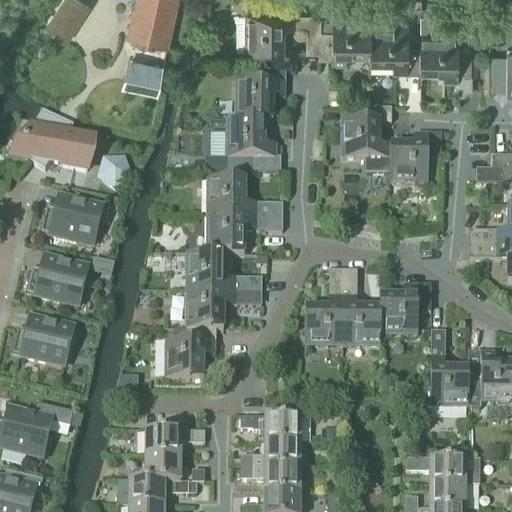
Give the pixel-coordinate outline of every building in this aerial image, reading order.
[(70,41),(90,2),(85,0),(65,0),(49,30),(70,41)] [(167,47),(177,0),(134,0),(126,38),(167,47)] [(319,32),(320,15),(245,14),(244,52),(282,53),(282,29),(305,29),(305,53),(318,53),(319,53),(319,32)] [(369,23),(370,23),(370,15),(332,15),(331,32),(319,32),(319,53),(318,53),(318,59),(331,59),(331,65),(345,65),(345,53),(368,53),(369,53),(369,23)] [(419,70),(420,70),(443,70),(443,82),(457,82),(457,76),(470,76),(470,49),(457,49),(457,24),(454,20),(445,20),(442,24),(442,32),(419,32),(419,47),(420,47),(419,70)] [(420,47),(419,47),(407,47),(407,24),(370,23),(369,23),(369,53),(368,53),(368,61),(392,62),(392,74),(420,74),(420,70),(419,70),(420,47)] [(156,96),(162,67),(126,61),(120,89),(156,96)] [(284,102),(284,75),(258,74),(258,87),(235,87),(234,124),(234,125),(263,125),(263,126),(271,126),(272,102),(284,102)] [(388,178),(388,149),(377,149),(378,126),(390,126),(390,112),(363,112),(363,125),(340,125),(339,163),(364,163),(364,178),(388,178)] [(92,145),(65,140),(67,130),(62,127),(62,128),(52,122),(51,123),(41,117),(32,132),(29,132),(22,144),(23,145),(15,157),(32,161),(29,165),(44,174),(49,165),(59,167),(59,169),(85,175),(92,145)] [(234,125),(234,124),(226,124),(225,162),(252,163),(252,176),(278,176),(278,162),(274,162),(274,149),(263,149),(263,126),(263,125),(234,125)] [(388,149),(388,178),(388,187),(426,187),(426,164),(439,164),(440,137),(412,137),(412,149),(388,149)] [(511,159),(489,160),(489,173),(511,173),(511,159)] [(113,193),(129,181),(123,162),(102,162),(96,181),(113,193)] [(511,173),(489,173),(475,173),(475,187),(511,187),(511,173)] [(244,208),(244,183),(206,183),(205,221),(281,222),(281,208),(244,208)] [(104,229),(107,214),(58,202),(54,215),(45,213),(40,237),(91,249),(97,227),(104,229)] [(511,210),(506,210),(506,234),(468,234),(468,248),(511,248),(511,210)] [(281,236),(281,222),(205,221),(205,258),(223,258),(223,259),(243,259),(243,235),(281,236)] [(511,248),(468,248),(468,261),(505,262),(505,286),(511,286),(511,248)] [(205,258),(185,257),(184,295),(260,296),(260,282),(222,282),(223,259),(223,258),(205,258)] [(112,277),(114,264),(93,261),(91,274),(112,277)] [(77,310),(86,273),(43,263),(40,276),(31,274),(25,298),(77,310)] [(341,350),(341,275),(327,274),(327,312),(303,312),(303,350),(341,350)] [(355,312),(355,275),(341,275),(341,350),(378,351),(378,339),(378,312),(355,312)] [(429,316),(429,289),(402,289),(402,301),(378,300),(378,312),(378,339),(416,339),(416,316),(429,316)] [(260,310),(260,296),(184,295),(184,333),(187,333),(214,333),(222,333),(222,309),(260,310)] [(63,370),(71,333),(29,323),(26,336),(17,334),(11,358),(63,370)] [(214,359),(214,333),(187,333),(187,345),(164,345),(163,383),(201,383),(202,359),(214,359)] [(466,383),(466,374),(443,374),(443,336),(429,336),(429,393),(416,393),(416,411),(467,412),(467,383),(466,383)] [(479,411),(479,406),(511,406),(511,368),(493,368),(493,356),(466,356),(466,374),(466,383),(467,383),(467,412),(479,411)] [(81,418),(72,416),(35,408),(32,421),(7,414),(4,428),(0,426),(0,451),(41,461),(49,426),(69,430),(78,432),(81,418)] [(299,434),(298,422),(239,421),(239,433),(251,433),(251,435),(263,435),(263,447),(299,447),(299,434)] [(179,461),(179,447),(203,447),(203,435),(144,435),(144,460),(179,461)] [(298,472),(299,447),(263,447),(263,460),(239,460),(239,472),(298,472)] [(179,485),(179,461),(144,460),(144,484),(144,485),(179,485)] [(478,464),(477,464),(405,463),(405,475),(428,476),(428,490),(464,490),(478,490),(478,464)] [(298,496),(298,472),(239,472),(239,483),(263,483),(263,496),(298,496)] [(195,486),(203,486),(203,474),(191,474),(191,486),(195,486)] [(0,511),(28,511),(34,492),(0,483),(0,511)] [(195,498),(195,486),(191,486),(191,487),(179,486),(179,485),(144,485),(144,484),(128,484),(127,500),(115,499),(115,510),(127,510),(163,511),(163,498),(187,498),(195,498)] [(463,511),(464,490),(428,490),(428,511),(463,511)] [(298,511),(298,496),(263,496),(263,510),(239,510),(239,511),(298,511)] [(416,511),(416,502),(404,501),(404,511),(416,511)]
